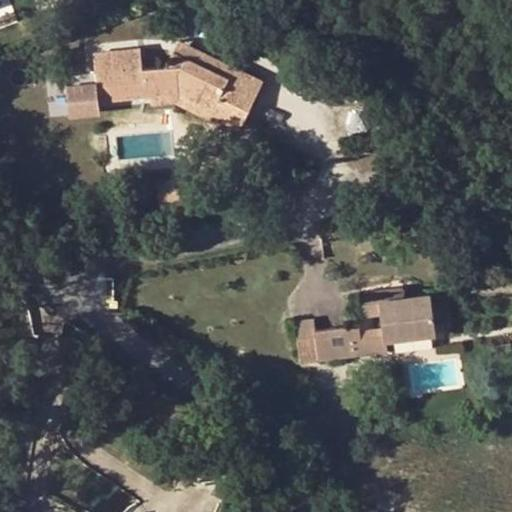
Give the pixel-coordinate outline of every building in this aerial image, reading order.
[(229,74),(233,65),(179,38),(174,48),(229,74)] [(224,97),(249,110),(265,80),(233,65),(229,74),(174,48),(165,66),(144,68),(142,48),(97,53),(99,82),(70,85),(73,115),(102,112),(101,100),(153,95),(183,93),(217,109),(224,97)] [(217,109),(183,93),(153,95),(154,103),(180,101),(240,131),(249,110),(224,97),(217,109)] [(175,200),(174,188),(160,189),(161,201),(175,200)] [(383,337),(384,341),(432,334),(431,324),(427,294),(378,300),(377,291),(359,294),(363,317),(381,315),(383,337)] [(316,353),(318,362),(352,357),(350,342),(359,340),(358,325),(312,331),(311,320),(293,323),(297,356),(316,353)] [(438,323),(431,324),(432,334),(439,333),(438,323)] [(350,342),(352,357),(385,353),(384,341),(383,337),(359,340),(350,342)]
